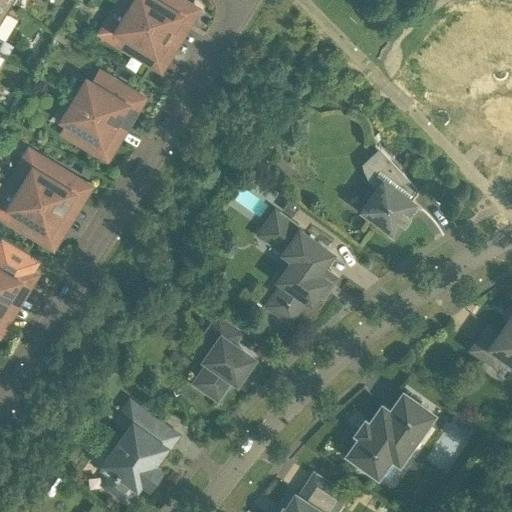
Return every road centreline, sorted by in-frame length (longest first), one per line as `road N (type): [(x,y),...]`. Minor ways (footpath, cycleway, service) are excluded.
road 1 (residential): [(0,405),(242,4)]
road 2 (residential): [(202,511),(255,443),(344,352),(421,292),(511,237)]
